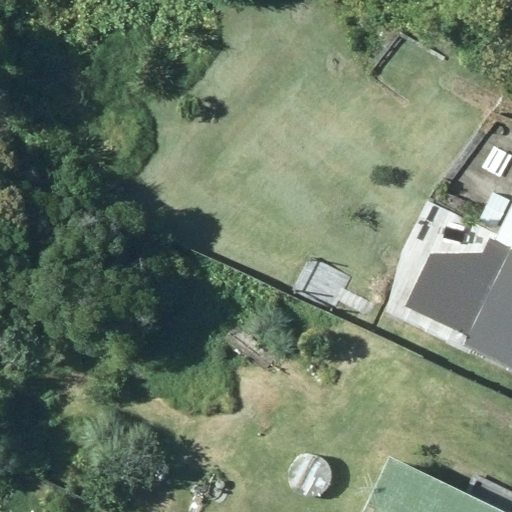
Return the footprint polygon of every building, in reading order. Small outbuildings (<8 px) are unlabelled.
[(496,231),(510,204),(493,195),(479,223),(496,231)] [(511,374),(511,249),(511,250),(492,241),(484,257),(431,257),(406,310),(465,339),(460,349),(511,374)] [(364,302),(314,277),(295,313),(322,327),(335,305),(357,318),(364,302)] [(420,358),(344,319),(320,369),(397,406),(420,358)] [(423,378),(447,390),(455,373),(432,361),(423,378)] [(75,481),(130,511),(213,511),(236,473),(118,405),(75,481)] [(489,511),(388,463),(364,511),(489,511)]
